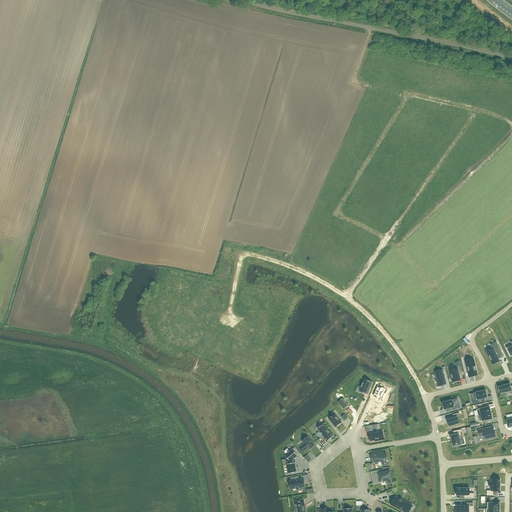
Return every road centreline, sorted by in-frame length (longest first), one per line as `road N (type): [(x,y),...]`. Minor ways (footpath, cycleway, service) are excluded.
road 1 (unclassified): [(238,0),(511,58)]
road 2 (residential): [(405,93),(334,213),(385,240)]
road 3 (residential): [(511,135),(396,248)]
road 4 (residential): [(473,108),(385,240)]
road 5 (residential): [(396,248),(434,283),(511,214)]
road 6 (residential): [(360,450),(348,436),(315,462),(316,493),(360,497),(367,490)]
road 7 (residential): [(346,296),(390,339),(426,397)]
